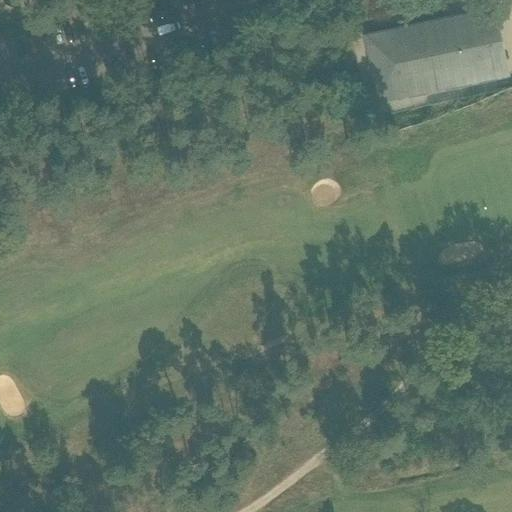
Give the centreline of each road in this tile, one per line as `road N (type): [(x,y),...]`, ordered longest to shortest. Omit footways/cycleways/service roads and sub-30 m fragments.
road 1 (track): [(137,511),(228,489),(322,443),(422,368),(511,332)]
road 2 (track): [(511,82),(375,117),(347,0)]
